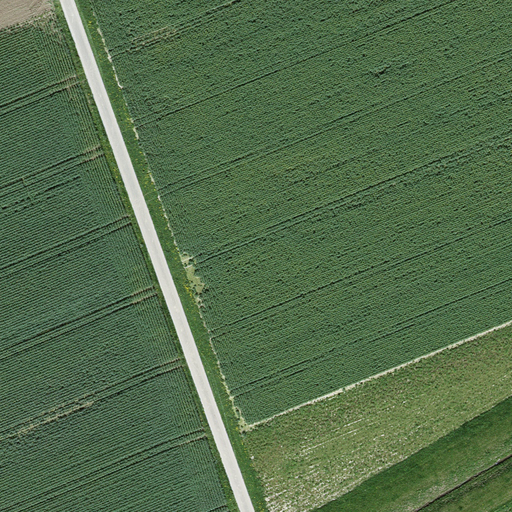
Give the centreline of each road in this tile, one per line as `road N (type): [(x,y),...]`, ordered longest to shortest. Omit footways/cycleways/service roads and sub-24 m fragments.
road 1 (track): [(247,511),(66,0)]
road 2 (track): [(392,511),(511,442)]
